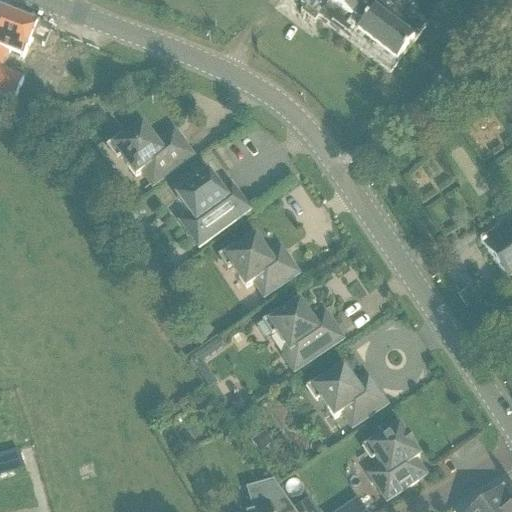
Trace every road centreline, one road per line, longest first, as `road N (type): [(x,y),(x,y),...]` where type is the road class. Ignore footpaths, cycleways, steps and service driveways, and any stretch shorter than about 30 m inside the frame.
road 1 (tertiary): [(339,172),(255,86),(45,0)]
road 2 (tertiary): [(511,430),(339,172)]
road 3 (unclassified): [(339,172),(511,9)]
